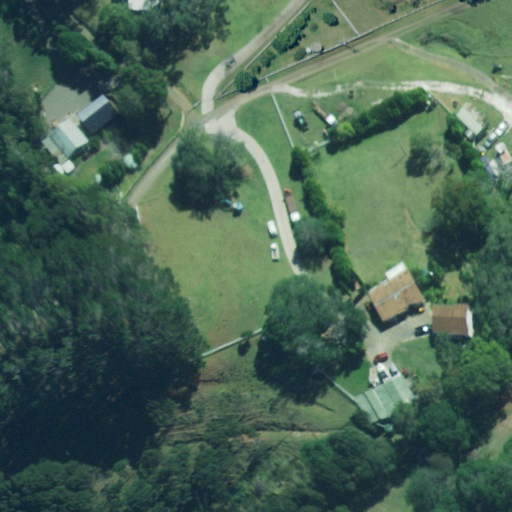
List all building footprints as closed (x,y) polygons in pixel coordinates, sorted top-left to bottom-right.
[(161,14),(161,0),(115,0),(115,1),(132,2),(131,13),(161,14)] [(91,146),(74,125),(46,148),(64,169),(91,146)] [(249,215),(237,201),(232,206),(245,219),(249,215)] [(428,307),(411,272),(370,293),(387,327),(397,322),(401,329),(415,322),(412,315),(428,307)] [(474,341),(474,310),(453,309),(453,313),(439,313),(438,340),(474,341)] [(420,405),(404,379),(361,406),(377,432),(420,405)]
